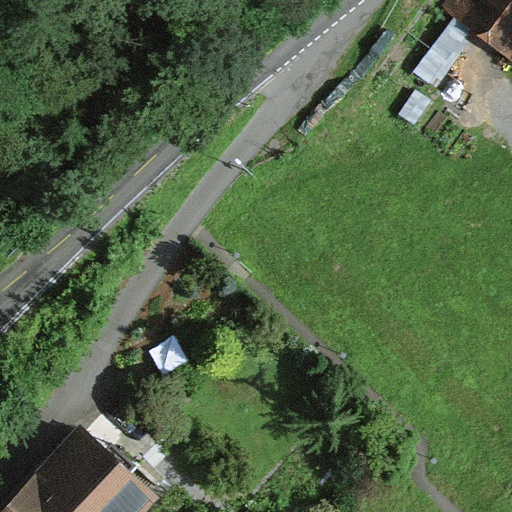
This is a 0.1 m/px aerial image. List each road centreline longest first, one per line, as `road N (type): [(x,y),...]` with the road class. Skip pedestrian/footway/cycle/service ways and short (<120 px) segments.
road 1 (residential): [(0,505),(223,172),(330,47),(345,0)]
road 2 (residential): [(345,0),(0,309)]
